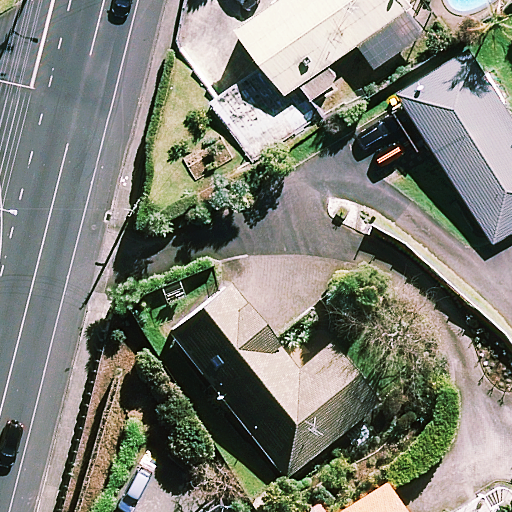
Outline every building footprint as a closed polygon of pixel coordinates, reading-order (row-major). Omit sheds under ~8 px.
[(418,30),(397,0),(254,0),(229,17),(277,90),(296,78),(308,97),(335,79),(321,59),(352,38),(369,63),(418,30)] [(511,226),(511,120),(462,43),(381,94),(404,130),(415,123),(490,240),(511,226)] [(288,367),(217,279),(157,327),(279,479),(374,402),(323,339),(288,367)] [(397,511),(379,482),(330,511),(397,511)] [(511,511),(511,482),(497,492),(509,511),(511,511)]
